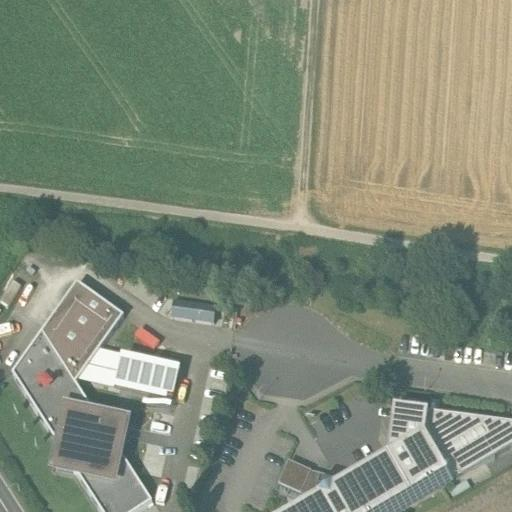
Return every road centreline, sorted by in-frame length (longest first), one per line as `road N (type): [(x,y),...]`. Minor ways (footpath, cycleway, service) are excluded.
road 1 (track): [(0,188),(511,260)]
road 2 (track): [(299,227),(316,0)]
road 3 (unclassified): [(511,385),(291,353)]
